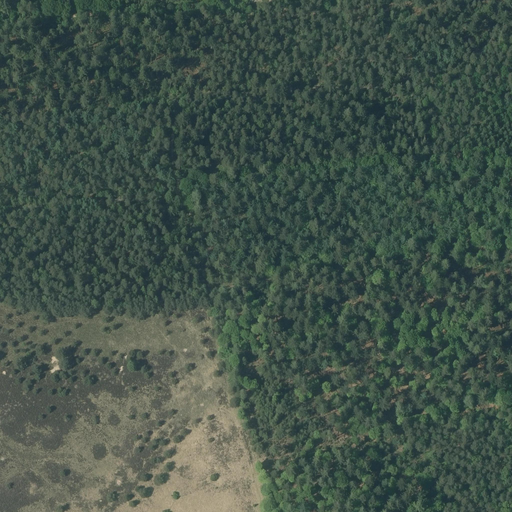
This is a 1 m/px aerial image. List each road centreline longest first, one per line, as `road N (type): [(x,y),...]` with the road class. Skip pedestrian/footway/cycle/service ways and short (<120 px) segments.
road 1 (track): [(177,185),(411,167),(417,258),(511,253)]
road 2 (track): [(184,99),(511,74)]
road 3 (track): [(417,258),(205,294),(178,191)]
road 4 (track): [(266,0),(0,21)]
road 5 (track): [(310,272),(373,511)]
road 6 (track): [(0,117),(184,99)]
road 7 (track): [(178,191),(0,208)]
